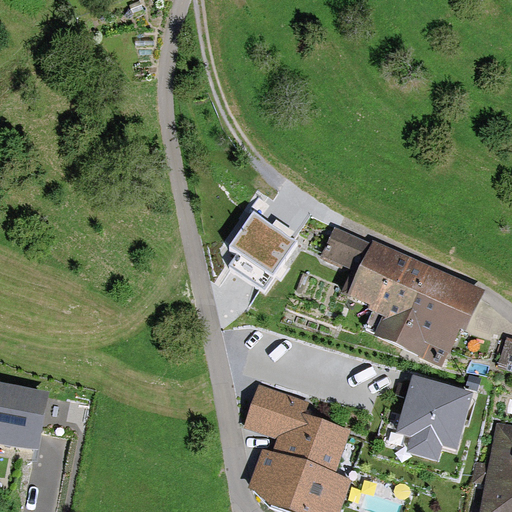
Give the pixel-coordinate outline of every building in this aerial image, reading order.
[(285,236),(257,217),(234,249),(245,257),(235,271),(264,292),(297,244),(285,236)] [(365,329),(442,365),(460,329),(465,332),(484,292),(374,240),(372,245),(335,228),(321,258),(342,268),(344,264),(353,268),(343,290),(371,303),(369,308),(374,310),(365,329)] [(511,337),(508,336),(498,366),(511,370),(511,337)] [(442,383),(415,375),(398,432),(411,436),(406,451),(438,460),(443,446),(455,450),(472,392),(442,383)] [(48,392),(0,382),(0,443),(36,451),(48,392)] [(305,403),(259,386),(245,428),(276,438),(272,453),(263,450),(251,488),(270,507),(284,511),(339,511),(351,481),(334,474),(349,432),(301,414),(305,403)] [(511,511),(511,423),(498,421),(489,466),(477,464),(474,482),(486,485),(479,511),(511,511)]
